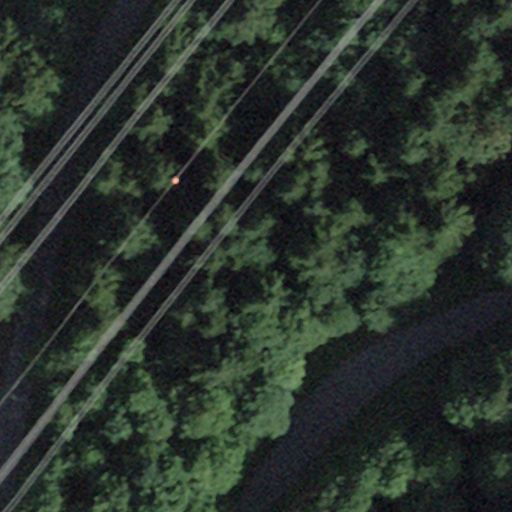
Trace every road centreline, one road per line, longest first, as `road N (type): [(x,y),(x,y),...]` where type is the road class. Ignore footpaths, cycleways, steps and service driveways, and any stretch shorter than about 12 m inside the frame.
road 1 (unclassified): [(138,0),(118,27),(64,187),(0,470)]
road 2 (unclassified): [(246,511),(338,406),(408,354),(511,299)]
